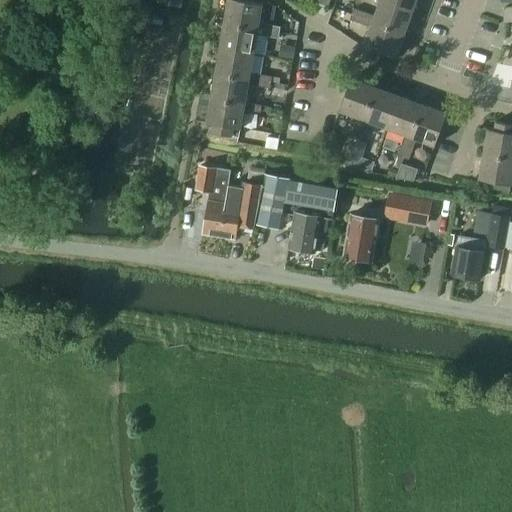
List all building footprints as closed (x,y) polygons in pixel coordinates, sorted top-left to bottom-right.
[(259,23),(260,21),(263,3),(243,0),(228,0),(225,23),(263,29),(264,24),(259,23)] [(369,14),(368,19),(405,33),(414,9),(388,0),(380,0),(375,15),(375,16),(369,14)] [(388,0),(414,9),(416,0),(388,0)] [(352,14),(350,19),(359,22),(362,12),(354,9),(352,14)] [(362,12),(359,22),(365,24),(366,25),(368,19),(369,14),(362,12)] [(371,27),(364,45),(397,57),(405,33),(368,19),(366,25),(371,26),(371,27)] [(257,34),(262,35),(263,29),(225,23),(220,47),(254,53),(257,34)] [(262,35),(270,36),(272,25),(264,24),(263,29),(262,35)] [(272,25),(270,36),(279,38),(281,27),(272,25)] [(281,44),(279,57),(293,60),(295,47),(281,44)] [(218,60),(216,73),(256,79),(257,74),(251,73),(251,72),(252,66),(254,53),(220,47),(218,60)] [(214,81),(212,97),(246,103),(246,102),(248,87),(249,84),(255,85),(256,79),(216,73),(214,81)] [(256,79),(255,85),(260,86),(262,87),(264,75),(262,74),(257,74),(256,79)] [(264,75),(262,87),(271,88),(271,83),(272,76),(265,75),(264,75)] [(352,78),(340,110),(341,110),(358,117),(359,117),(357,123),(362,125),(376,87),(352,78)] [(376,87),(362,125),(368,127),(370,121),(387,128),(399,96),(376,87)] [(399,96),(387,128),(406,135),(404,140),(409,142),(423,105),(399,96)] [(262,106),(246,103),(212,97),(207,123),(213,124),(211,132),(233,136),(239,137),(241,128),(241,129),(244,110),(261,112),(262,106)] [(423,105),(409,142),(415,144),(417,139),(434,145),(435,146),(447,114),(423,105)] [(485,145),(484,153),(511,157),(511,123),(495,120),(494,129),(488,128),(485,145)] [(357,123),(354,130),(365,135),(368,127),(362,125),(357,123)] [(354,130),(351,139),(356,141),(362,143),(365,135),(354,130)] [(279,138),(267,136),(265,147),(277,149),(279,138)] [(404,140),(401,147),(412,152),(415,144),(409,142),(404,140)] [(401,147),(398,156),(403,158),(404,158),(409,160),(412,152),(401,147)] [(482,162),(480,179),(491,180),(511,184),(511,157),(484,153),(482,162)] [(220,235),(231,170),(201,165),(197,188),(211,190),(203,232),(220,235)] [(232,170),(231,170),(220,235),(235,238),(238,224),(254,227),(262,185),(243,182),(242,187),(230,184),(232,170)] [(268,173),(258,222),(283,228),(286,213),(294,215),(288,245),(287,245),(287,247),(317,252),(317,250),(323,251),(329,218),(333,218),(335,207),(336,207),(339,187),(290,178),(291,177),(288,177),(268,173)] [(390,192),(385,218),(426,226),(431,200),(390,192)] [(488,234),(487,239),(486,246),(506,249),(506,247),(510,221),(511,216),(479,211),(476,232),(488,234)] [(372,261),(380,218),(351,213),(344,257),(372,261)] [(458,234),(456,246),(451,274),(480,279),(485,251),(486,246),(487,239),(458,234)]
